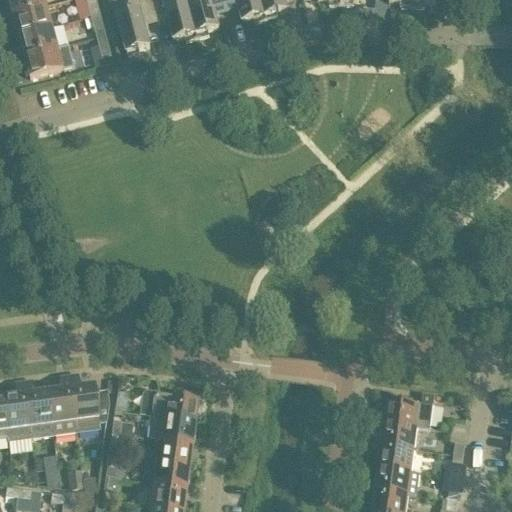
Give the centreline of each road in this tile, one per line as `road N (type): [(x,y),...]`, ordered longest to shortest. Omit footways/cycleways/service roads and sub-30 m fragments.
road 1 (residential): [(0,137),(127,101),(149,82),(321,37),(477,38)]
road 2 (residential): [(0,358),(96,346),(229,363)]
road 3 (residential): [(473,511),(490,379),(500,362)]
road 4 (residential): [(209,511),(229,363)]
